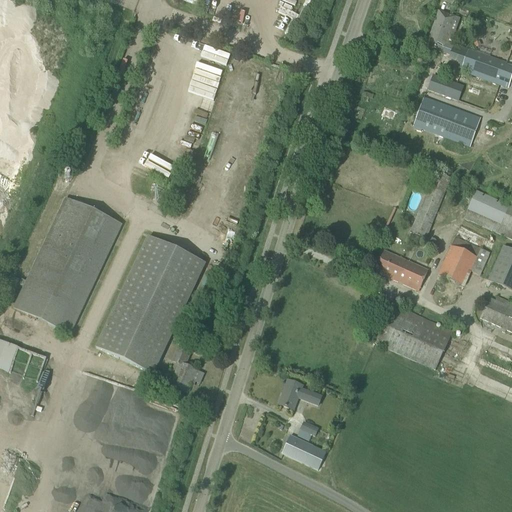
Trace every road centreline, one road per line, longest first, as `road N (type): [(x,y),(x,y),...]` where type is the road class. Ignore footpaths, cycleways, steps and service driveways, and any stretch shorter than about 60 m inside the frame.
road 1 (tertiary): [(220,440),(364,0)]
road 2 (unclassified): [(365,511),(220,440)]
